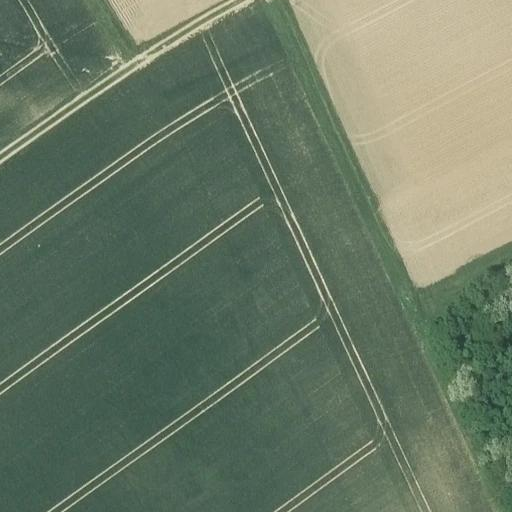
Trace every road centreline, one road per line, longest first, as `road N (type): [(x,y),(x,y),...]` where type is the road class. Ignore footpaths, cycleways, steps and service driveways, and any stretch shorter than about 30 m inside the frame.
road 1 (track): [(276,0),(507,511)]
road 2 (track): [(245,0),(0,160)]
